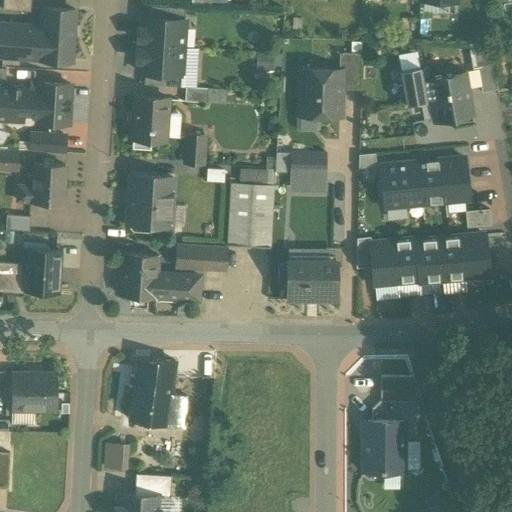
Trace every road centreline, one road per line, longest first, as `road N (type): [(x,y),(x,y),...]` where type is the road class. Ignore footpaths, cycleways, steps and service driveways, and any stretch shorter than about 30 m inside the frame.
road 1 (residential): [(90,336),(108,0)]
road 2 (residential): [(328,340),(90,336)]
road 3 (residential): [(511,311),(328,340)]
road 4 (residential): [(81,511),(90,336)]
road 5 (residential): [(330,511),(328,340)]
